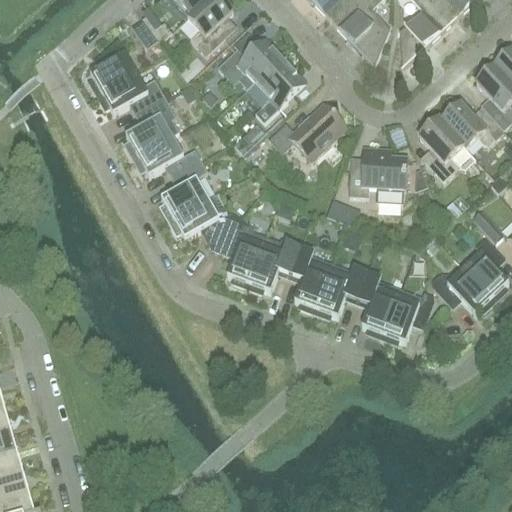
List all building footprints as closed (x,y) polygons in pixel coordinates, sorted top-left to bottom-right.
[(213,0),(175,0),(173,2),(190,21),(213,0)] [(233,18),(216,0),(213,0),(190,21),(187,24),(199,37),(190,45),(206,62),(226,44),(216,34),(233,18)] [(306,0),(330,26),(357,0),(306,0)] [(357,0),(330,26),(375,74),(376,73),(375,72),(390,35),(372,15),(386,2),(386,0),(357,0)] [(457,23),(435,0),(407,0),(422,16),(400,37),(402,73),(401,74),(402,75),(457,23)] [(435,0),(457,23),(481,0),(435,0)] [(143,26),(132,33),(147,54),(158,46),(153,39),(143,26)] [(159,47),(172,38),(164,27),(151,36),(159,47)] [(101,99),(136,79),(118,46),(100,63),(104,71),(90,79),(101,99)] [(254,87),(280,63),(265,46),(245,64),(237,55),(218,73),(234,90),(246,79),(254,87)] [(511,56),(511,57),(494,73),(511,92),(511,56)] [(305,90),(280,63),(254,87),(246,94),(263,112),(256,119),(264,127),(270,122),(305,90)] [(511,92),(494,73),(477,89),(494,109),(486,117),(487,118),(504,136),(511,128),(511,92)] [(136,79),(101,99),(113,120),(133,109),(139,119),(165,104),(155,85),(144,92),(136,79)] [(371,84),(368,104),(389,107),(392,87),(371,84)] [(145,130),(126,142),(137,161),(172,141),(180,137),(173,126),(177,124),(165,104),(139,119),(145,130)] [(282,160),(294,149),(311,167),(346,134),(324,110),(294,138),(286,129),(269,145),(282,160)] [(460,110),(441,127),(466,156),(479,144),(488,153),(505,138),(504,136),(487,118),(476,127),(460,110)] [(466,156),(441,127),(439,124),(419,142),(435,160),(425,169),(443,189),(460,173),(465,174),(475,165),(466,156)] [(402,135),(391,138),(398,158),(408,154),(402,135)] [(184,162),(172,141),(137,161),(149,182),(169,171),(174,181),(201,166),(195,156),(184,162)] [(242,141),(234,149),(243,159),(251,151),(242,141)] [(365,154),(363,177),(351,176),(349,202),(368,204),(369,194),(405,196),(407,165),(380,163),(380,155),(365,154)] [(201,166),(174,181),(181,193),(161,204),(173,224),(207,204),(196,185),(208,178),(201,166)] [(499,182),(491,190),(498,198),(507,190),(499,182)] [(207,204),(173,224),(185,245),(204,234),(214,252),(239,224),(224,211),(217,199),(213,201),(207,204)] [(355,216),(333,208),(327,223),(350,231),(355,216)] [(447,213),(440,220),(446,233),(456,223),(447,213)] [(473,225),(495,248),(504,240),(482,217),(473,225)] [(239,224),(214,252),(215,252),(235,260),(227,281),(248,289),(266,242),(254,238),(254,237),(239,224)] [(361,240),(346,235),(341,250),(357,255),(361,240)] [(266,242),(248,289),(271,298),(279,277),(290,281),(301,252),(281,245),(279,247),(266,242)] [(481,259),(465,274),(492,304),(509,288),(493,272),(503,263),(485,244),(476,253),(481,259)] [(313,257),(301,252),(290,281),(302,286),(294,307),(316,315),(333,270),(312,262),(313,257)] [(333,270),(316,315),(338,323),(346,302),(357,306),(368,278),(357,273),(355,278),(333,270)] [(492,304),(465,274),(456,283),(454,281),(442,280),(440,283),(439,281),(432,288),(432,294),(450,312),(459,304),(474,320),(492,304)] [(367,282),(357,306),(370,311),(362,332),(383,340),(400,295),(379,287),(380,282),(368,278),(367,282)] [(400,295),(383,340),(405,349),(413,328),(425,332),(434,308),(434,303),(424,299),(419,311),(398,303),(401,295),(400,295)] [(5,415),(0,416),(0,438),(11,435),(5,415)] [(0,438),(0,461),(17,456),(11,436),(0,438)] [(0,483),(23,477),(17,456),(0,461),(0,483)] [(23,477),(0,483),(0,506),(29,498),(23,477)] [(32,511),(29,498),(0,506),(0,511),(32,511)]
